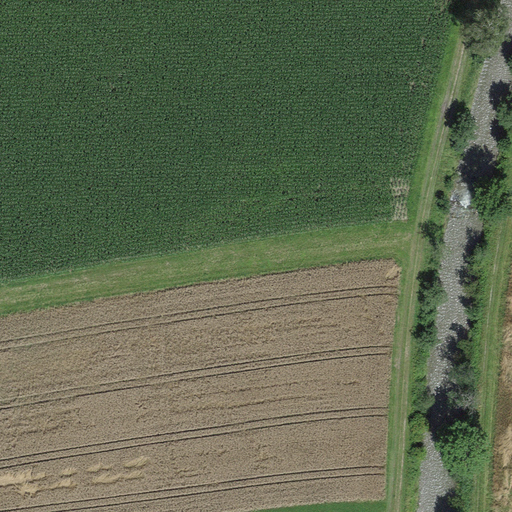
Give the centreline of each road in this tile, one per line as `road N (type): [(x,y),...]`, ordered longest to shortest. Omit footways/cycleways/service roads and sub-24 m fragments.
road 1 (track): [(477,0),(417,241),(391,511)]
road 2 (track): [(511,283),(482,511)]
